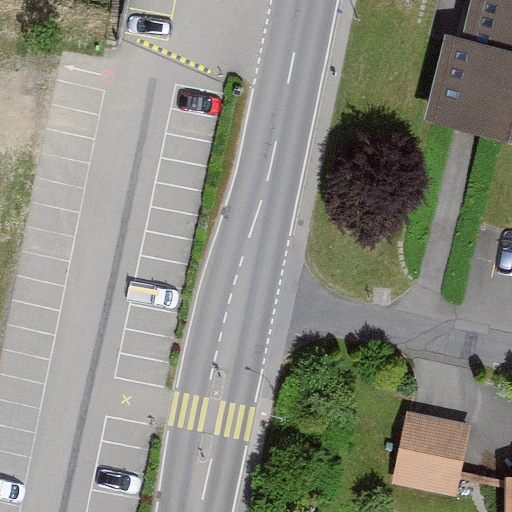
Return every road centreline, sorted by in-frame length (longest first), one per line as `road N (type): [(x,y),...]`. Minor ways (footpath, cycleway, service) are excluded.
road 1 (secondary): [(303,0),(240,306)]
road 2 (residential): [(240,306),(511,361)]
road 3 (secondary): [(240,306),(201,511)]
